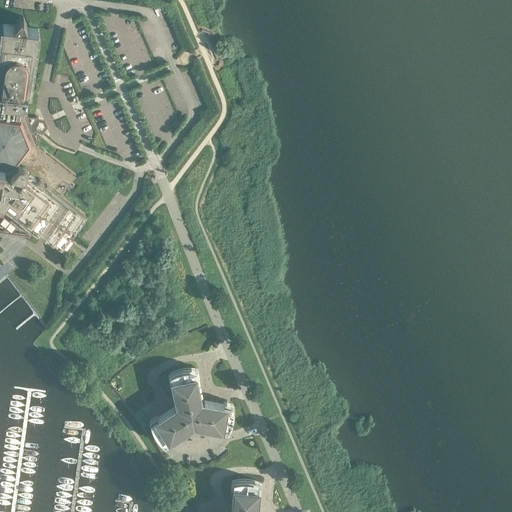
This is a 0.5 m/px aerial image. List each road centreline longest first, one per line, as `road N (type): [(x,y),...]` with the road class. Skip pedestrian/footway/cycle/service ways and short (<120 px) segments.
road 1 (unclassified): [(154,163),(193,109),(154,14),(87,5)]
road 2 (unclassified): [(229,350),(154,163)]
road 3 (unclassified): [(26,241),(71,272),(136,189),(138,169)]
road 4 (unclassified): [(154,163),(87,5)]
